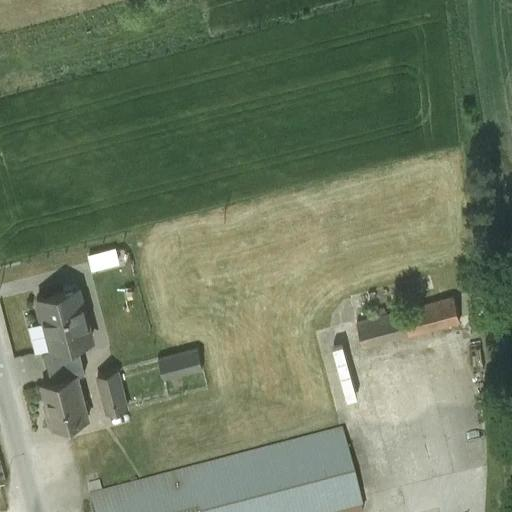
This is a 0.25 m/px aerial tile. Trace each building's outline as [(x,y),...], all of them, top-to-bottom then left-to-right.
[(78,287),(39,297),(40,301),(37,305),(40,317),(45,318),(52,347),(53,348),(76,342),(91,338),(78,287)] [(453,297),(356,323),(362,346),(459,320),(453,297)] [(441,335),(446,381),(468,378),(463,332),(441,335)] [(76,342),(53,348),(52,347),(43,349),(51,381),(77,374),(78,377),(85,375),(76,342)] [(197,348),(158,359),(164,380),(203,369),(197,348)] [(115,371),(101,374),(112,415),(126,411),(115,371)] [(51,381),(42,384),(49,410),(45,411),(49,427),(53,427),(54,430),(89,421),(78,377),(77,374),(51,381)] [(361,511),(342,434),(264,454),(278,511),(361,511)] [(278,511),(264,454),(89,500),(92,511),(278,511)]
